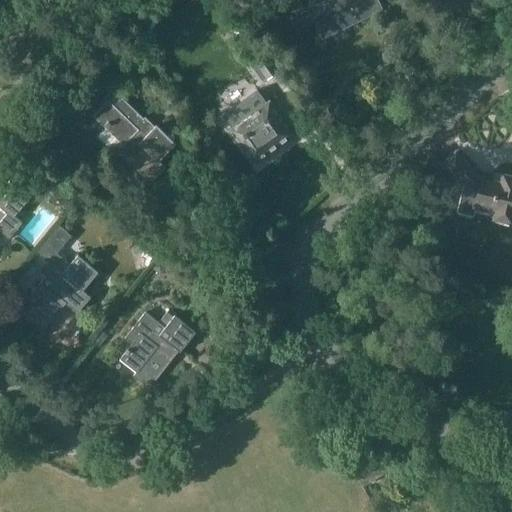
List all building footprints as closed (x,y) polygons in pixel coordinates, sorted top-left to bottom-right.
[(311,9),(309,10),(314,22),(322,39),(381,12),(379,8),(375,0),(329,0),(311,8),(311,9)] [(277,70),(252,37),(249,33),(239,40),(267,78),(277,70)] [(109,100),(94,116),(107,129),(99,137),(115,152),(117,150),(151,182),(166,166),(160,160),(177,143),(157,124),(151,131),(143,124),(146,121),(113,90),(106,97),(109,100)] [(258,90),(225,114),(235,127),(233,129),(232,128),(231,129),(232,130),(254,160),(254,161),(255,162),(256,161),(293,134),(293,135),(294,134),(293,133),(270,102),(271,102),(270,101),(269,102),(267,103),(258,90)] [(24,101),(12,92),(6,101),(18,110),(24,101)] [(511,220),(511,175),(504,174),(502,182),(478,176),(456,152),(446,161),(465,182),(458,211),(475,214),(477,206),(497,211),(496,217),(511,220)] [(0,230),(9,238),(23,222),(15,216),(30,197),(10,180),(0,191),(0,230)] [(78,254),(70,263),(57,252),(71,235),(58,225),(38,250),(55,264),(54,266),(55,268),(49,275),(48,274),(27,300),(35,306),(27,315),(45,329),(65,303),(78,313),(91,297),(83,290),(99,271),(78,254)] [(169,265),(160,258),(154,266),(163,273),(169,265)] [(150,387),(174,357),(171,355),(177,347),(181,351),(197,331),(169,309),(160,321),(146,311),(125,337),(133,343),(131,346),(130,345),(125,352),(126,353),(121,359),(136,371),(134,374),(150,387)] [(93,339),(100,346),(109,334),(102,328),(93,339)] [(373,459),(359,467),(362,471),(376,463),(373,459)] [(363,487),(385,473),(388,472),(381,461),(381,460),(376,463),(362,471),(356,475),(363,487)]
